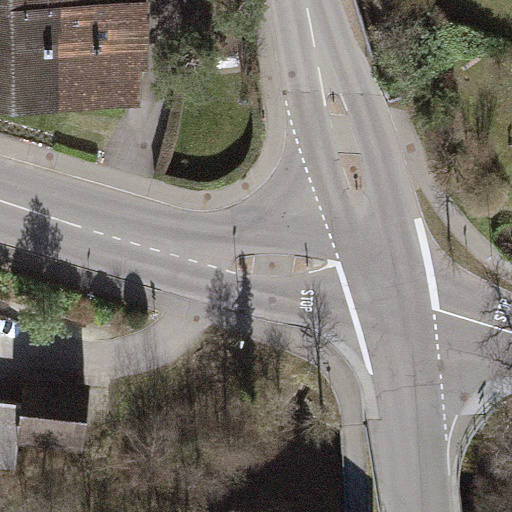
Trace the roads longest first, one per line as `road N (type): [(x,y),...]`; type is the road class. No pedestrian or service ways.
road 1 (tertiary): [(394,296),(130,241),(0,199)]
road 2 (tertiary): [(311,0),(394,296)]
road 3 (tertiary): [(394,296),(421,511)]
road 4 (tertiary): [(511,333),(394,296)]
